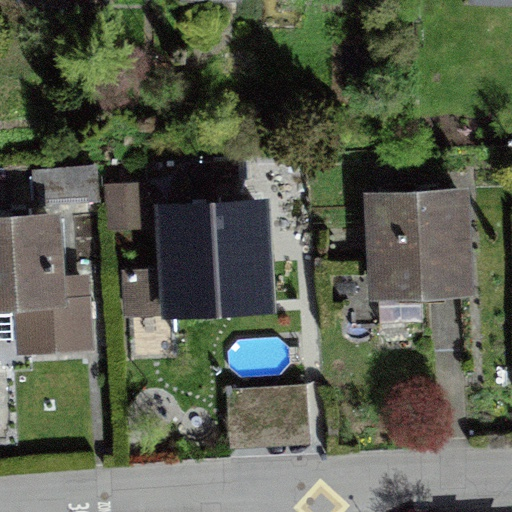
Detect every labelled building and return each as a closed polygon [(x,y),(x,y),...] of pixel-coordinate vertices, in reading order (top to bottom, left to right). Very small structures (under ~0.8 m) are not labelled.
[(43,174),(46,216),(63,215),(104,213),(102,171),(43,174)] [(147,213),(145,184),(112,186),(113,214),(147,213)] [(467,192),(365,194),(367,305),(469,303),(467,192)] [(274,200),(157,204),(160,318),(278,314),(274,200)] [(46,216),(0,218),(0,320),(22,319),(26,367),(107,361),(102,279),(67,281),(63,215),(46,216)]
